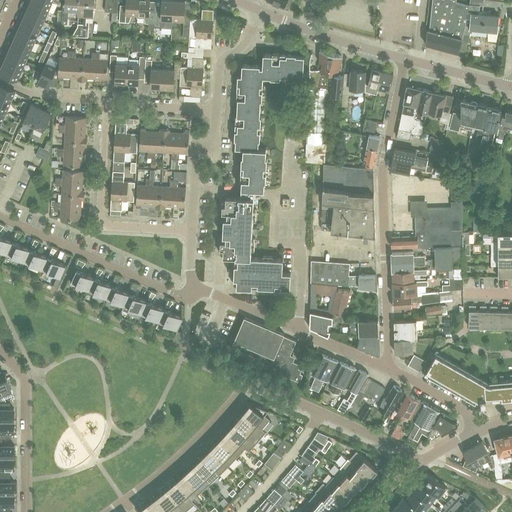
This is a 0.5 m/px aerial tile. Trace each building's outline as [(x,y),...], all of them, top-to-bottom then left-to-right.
[(48,11),(52,1),(49,0),(31,0),(30,3),(48,11)] [(79,0),(65,0),(65,8),(65,7),(79,8),(79,0)] [(79,0),(79,8),(79,13),(83,14),(83,17),(78,16),(77,26),(72,36),(88,36),(89,36),(92,22),(95,7),(93,6),(93,0),(79,0)] [(105,0),(104,11),(117,12),(118,0),(105,0)] [(138,14),(138,0),(126,0),(126,5),(120,5),(120,10),(120,22),(126,22),(129,22),(132,14),(138,14)] [(146,23),(155,24),(155,15),(155,12),(149,11),(150,3),(149,0),(138,0),(138,14),(138,18),(144,18),(146,23)] [(155,15),(155,24),(155,27),(165,27),(168,20),(174,20),(174,0),(170,0),(162,0),(162,16),(155,15)] [(184,36),(191,37),(191,28),(191,18),(192,17),(185,17),(186,12),(186,1),(174,0),(174,20),(185,20),(184,36)] [(266,0),(288,10),(291,0),(266,0)] [(432,0),(429,30),(427,29),(425,44),(458,52),(459,49),(463,30),(464,25),(466,19),(469,5),(456,1),(456,0),(432,0)] [(482,0),(469,0),(469,5),(466,19),(464,25),(463,30),(459,49),(465,51),(471,29),(488,30),(489,41),(497,41),(498,32),(497,32),(498,15),(486,14),(487,11),(479,10),(479,5),(482,5),(482,0)] [(25,12),(25,13),(43,21),(48,11),(30,3),(28,7),(27,8),(28,8),(27,10),(26,10),(27,10),(26,13),(25,12)] [(191,18),(191,28),(213,29),(214,10),(203,9),(202,19),(191,18)] [(39,31),(43,21),(25,13),(24,15),(24,16),(23,18),(22,18),(23,19),(21,23),(39,31)] [(16,32),(35,41),(39,31),(21,23),(19,27),(18,27),(19,27),(18,30),(18,29),(17,30),(18,30),(17,32),(16,32)] [(212,48),(213,29),(191,28),(191,37),(201,37),(201,48),(212,48)] [(30,51),(35,41),(16,32),(16,33),(17,33),(16,35),(15,35),(15,36),(14,38),(12,42),(30,51)] [(50,36),(46,46),(49,47),(54,37),(50,36)] [(141,41),(132,40),(132,50),(140,51),(141,41)] [(7,52),(26,60),(30,51),(12,42),(10,47),(10,46),(10,47),(9,49),(8,50),(9,50),(8,52),(7,52)] [(46,46),(41,55),(45,57),(49,47),(46,46)] [(263,53),(262,67),(262,76),(263,76),(270,77),(270,78),(280,78),(280,76),(285,76),(285,79),(294,79),(294,78),(303,78),(304,55),(296,55),(296,54),(279,53),(279,50),(274,49),(274,53),(271,52),(271,54),(270,54),(271,50),(265,50),(264,53),(263,53)] [(63,77),(70,77),(72,50),(68,50),(68,57),(59,56),(58,79),(63,79),(63,77)] [(76,51),(72,50),(70,77),(77,78),(77,80),(82,80),(83,58),(75,57),(76,51)] [(308,89),(317,89),(325,89),(331,90),(332,74),(337,74),(339,68),(340,68),(341,65),(340,64),(342,56),(320,50),(319,55),(319,70),(309,69),(308,89)] [(5,58),(3,62),(21,70),(26,60),(7,52),(8,53),(7,55),(6,55),(7,55),(6,58),(5,57),(5,58)] [(87,78),(94,78),(96,52),(92,52),(92,58),(83,58),(82,80),(87,80),(87,78)] [(107,59),(99,59),(99,52),(96,52),(94,78),(100,78),(100,81),(106,82),(107,59)] [(111,54),(111,66),(117,67),(117,82),(127,83),(128,64),(117,63),(117,55),(111,54)] [(140,68),(146,68),(146,57),(140,56),(140,65),(128,64),(127,83),(139,84),(140,68)] [(151,87),(162,88),(164,69),(152,69),(153,60),(151,60),(151,57),(146,57),(146,68),(146,72),(152,72),(151,87)] [(182,67),(181,74),(181,76),(203,77),(204,58),(194,57),(193,67),(182,67)] [(237,74),(237,75),(237,76),(234,76),(234,82),(237,82),(236,99),(237,99),(237,106),(260,107),(260,100),(262,100),(262,91),(259,91),(260,85),(262,85),(263,76),(262,76),(262,67),(259,67),(260,65),(258,65),(258,61),(252,61),(252,64),(249,64),(249,61),(244,61),(244,64),(242,64),(241,73),(241,75),(237,74)] [(0,73),(17,81),(21,70),(3,62),(2,66),(1,66),(1,67),(0,69),(0,68),(0,69),(0,70),(0,73)] [(175,73),(181,74),(182,67),(182,62),(176,62),(175,70),(164,69),(162,88),(174,89),(175,73)] [(46,63),(37,81),(38,81),(48,86),(56,67),(46,63)] [(376,94),(378,88),(383,71),(372,68),(367,84),(365,84),(365,91),(376,94)] [(343,81),(342,94),(354,95),(355,88),(363,89),(365,70),(351,69),(350,81),(343,81)] [(393,73),(383,71),(378,88),(389,90),(393,73)] [(332,74),(331,90),(330,95),(341,96),(343,75),(337,74),(332,74)] [(31,87),(36,77),(32,75),(28,85),(31,87)] [(202,96),(203,77),(181,76),(181,85),(192,86),(191,96),(202,96)] [(15,91),(0,84),(0,96),(11,101),(15,91)] [(422,89),(421,89),(421,86),(416,87),(416,88),(407,86),(398,128),(411,131),(416,112),(422,89)] [(325,89),(317,89),(308,89),(306,136),(306,143),(305,161),(325,163),(326,142),(323,142),(325,89)] [(422,89),(416,112),(421,113),(420,117),(419,117),(416,130),(422,131),(425,119),(427,113),(427,111),(433,92),(422,89)] [(453,97),(433,92),(427,111),(441,114),(439,121),(449,123),(451,112),(450,112),(453,97)] [(0,96),(0,108),(6,111),(11,101),(0,96)] [(473,126),(478,103),(477,103),(476,100),(473,99),(470,101),(469,101),(469,102),(467,102),(467,100),(461,99),(461,119),(452,117),(449,128),(458,130),(460,125),(472,129),(470,134),(471,135),(471,134),(473,126)] [(486,105),(478,103),(473,126),(478,128),(476,136),(482,137),(489,106),(489,107),(487,106),(487,105),(486,105)] [(33,127),(41,108),(31,104),(22,122),(33,127)] [(234,113),(237,113),(237,114),(235,114),(235,116),(232,116),(232,122),(235,122),(234,139),(235,139),(235,147),(243,147),(258,148),(258,140),(260,140),(260,131),(257,130),(258,125),(260,125),(261,116),(260,116),(260,107),(237,106),(237,108),(234,108),(234,113)] [(489,106),(482,137),(479,146),(486,147),(489,135),(488,134),(489,130),(495,132),(496,128),(501,108),(500,109),(493,107),(493,106),(492,106),(492,108),(489,107),(490,106),(489,106)] [(41,108),(33,127),(43,131),(51,113),(41,109),(41,108)] [(511,111),(505,110),(505,113),(502,113),(500,120),(503,121),(502,124),(501,124),(498,137),(496,137),(495,141),(496,141),(495,141),(496,137),(503,139),(505,131),(509,132),(510,126),(511,126),(511,111)] [(89,117),(74,116),(66,116),(66,124),(59,124),(59,128),(85,130),(86,122),(89,123),(89,117)] [(364,124),(376,127),(377,121),(370,120),(365,118),(364,124)] [(116,123),(115,142),(138,143),(138,134),(127,133),(128,124),(116,123)] [(376,127),(364,124),(363,130),(374,133),(376,127)] [(85,137),(85,130),(59,128),(58,131),(65,132),(65,138),(63,138),(63,136),(58,136),(57,140),(87,142),(88,137),(85,137)] [(148,157),(152,157),(154,131),(146,131),(146,128),(141,128),(140,150),(148,151),(148,157)] [(161,132),(154,131),(152,157),(156,158),(157,151),(164,152),(166,129),(161,129),(161,132)] [(175,168),(176,159),(177,132),(170,132),(170,129),(166,129),(164,152),(172,152),(172,158),(171,168),(175,168)] [(180,152),(188,153),(190,131),(184,130),(184,133),(177,132),(176,159),(179,159),(180,152)] [(380,136),(369,134),(366,147),(363,163),(374,166),(378,149),(380,136)] [(87,147),(87,142),(57,140),(57,142),(65,142),(64,148),(57,148),(57,152),(84,154),(84,147),(87,147)] [(443,143),(432,140),(430,146),(442,148),(443,143)] [(137,152),(138,143),(115,142),(114,161),(125,162),(126,152),(137,152)] [(442,148),(430,146),(429,152),(440,154),(442,148)] [(240,154),(243,154),(243,155),(241,155),(241,157),(238,157),(238,163),(241,163),(240,179),(241,179),(241,187),(241,189),(254,189),(254,188),(256,189),(264,189),(264,181),(266,181),(266,171),(263,171),(264,166),(266,166),(267,156),(266,156),(266,148),(258,148),(243,147),(243,149),(240,149),(240,154)] [(414,151),(394,147),(392,158),(426,165),(427,160),(412,156),(414,151)] [(83,161),(84,154),(57,152),(57,155),(64,156),(63,164),(86,166),(86,161),(83,161)] [(392,158),(390,169),(409,173),(410,167),(425,170),(425,171),(434,173),(435,173),(442,175),(443,169),(435,167),(426,165),(392,158)] [(374,205),(374,195),(373,168),(324,163),(321,229),(374,235),(375,235),(375,229),(374,211),(375,211),(374,205)] [(55,181),(82,183),(83,176),(85,176),(85,170),(63,169),(62,178),(56,177),(55,181)] [(148,205),(151,178),(151,169),(147,169),(146,185),(137,184),(136,199),(136,207),(141,207),(141,205),(148,205)] [(113,170),(112,184),(112,190),(134,191),(135,181),(124,181),(124,171),(113,170)] [(169,186),(162,186),(160,208),(165,208),(165,206),(172,207),(174,179),(174,171),(171,170),(169,186)] [(155,178),(151,178),(148,205),(155,206),(155,208),(160,208),(162,186),(154,185),(155,178)] [(178,180),(174,179),(172,207),(179,207),(179,209),(184,210),(186,187),(178,187),(178,180)] [(82,190),(82,183),(55,181),(55,185),(62,185),(61,193),(84,195),(84,190),(82,190)] [(415,231),(426,231),(462,229),(462,200),(462,183),(451,182),(451,203),(451,207),(415,208),(415,231)] [(241,192),(241,196),(254,197),(254,198),(256,198),(256,197),(256,193),(256,189),(254,188),(254,189),(241,189),(241,192)] [(134,201),(134,191),(112,190),(110,209),(122,210),(122,200),(134,201)] [(54,201),(54,205),(81,207),(81,200),(84,200),(84,195),(61,193),(61,202),(54,201)] [(223,228),(252,229),(253,213),(254,198),(254,197),(241,196),(241,197),(226,196),(225,204),(222,204),(222,212),(224,212),(223,217),(223,228)] [(80,214),(81,207),(54,205),(54,209),(61,209),(60,218),(83,219),(83,214),(80,214)] [(252,229),(223,228),(223,235),(222,240),(220,240),(220,248),(223,248),(223,256),(238,257),(251,257),(251,244),(251,243),(251,242),(252,229)] [(391,246),(391,247),(426,246),(435,246),(452,245),(462,245),(462,244),(462,231),(462,229),(426,231),(426,239),(417,239),(417,236),(391,237),(392,246),(391,246)] [(492,244),(498,244),(511,243),(511,232),(492,232),(492,244)] [(0,249),(7,253),(12,241),(0,235),(0,249)] [(25,260),(30,248),(12,241),(7,253),(13,255),(12,259),(21,261),(21,262),(22,259),(25,260)] [(511,243),(498,244),(492,244),(492,254),(498,254),(511,254),(511,243)] [(462,245),(452,245),(435,246),(435,258),(428,258),(428,260),(428,265),(428,269),(438,269),(462,268),(462,245)] [(25,260),(42,268),(48,256),(30,248),(25,260)] [(413,252),(392,252),(392,259),(394,259),(394,261),(425,260),(425,255),(413,256),(413,252)] [(511,254),(498,254),(492,254),(492,265),(498,265),(511,265),(511,254)] [(48,256),(42,268),(60,276),(65,264),(48,256)] [(266,287),(268,258),(251,257),(238,257),(237,265),(234,265),(233,283),(236,283),(236,287),(252,288),(252,286),(266,287)] [(268,258),(266,287),(290,288),(291,273),(282,272),(283,259),(268,258)] [(86,262),(78,259),(76,265),(81,268),(86,262)] [(351,285),(359,286),(375,288),(377,288),(377,284),(376,275),(358,275),(359,279),(348,278),(350,263),(311,260),(310,310),(331,314),(331,313),(336,290),(338,291),(340,285),(350,286),(351,286),(351,285)] [(428,260),(425,260),(394,261),(394,264),(392,264),(392,270),(414,269),(413,265),(428,265),(428,260)] [(511,265),(498,265),(498,276),(511,276),(511,265)] [(462,277),(462,268),(438,269),(439,273),(446,272),(446,277),(449,277),(462,277)] [(89,289),(94,277),(76,269),(71,281),(89,289)] [(427,269),(414,269),(392,270),(392,280),(414,279),(414,274),(427,274),(427,269)] [(106,297),(112,285),(94,277),(89,289),(106,297)] [(463,290),(462,277),(449,277),(450,292),(452,291),(452,290),(463,290)] [(399,281),(393,281),(393,294),(399,294),(417,293),(417,286),(428,285),(427,280),(399,281)] [(124,305),(129,293),(112,285),(106,297),(124,305)] [(350,286),(340,285),(338,291),(336,290),(331,313),(344,315),(349,293),(350,286)] [(124,305),(141,313),(147,300),(129,293),(124,305)] [(394,296),(393,296),(393,308),(394,308),(394,307),(412,306),(411,302),(421,302),(421,295),(420,295),(417,295),(394,296)] [(159,320),(164,308),(147,300),(141,313),(159,320)] [(441,312),(441,305),(425,308),(426,315),(441,312)] [(474,305),(469,305),(468,327),(479,327),(480,310),(474,310),(474,305)] [(480,305),(480,310),(479,327),(490,327),(491,310),(484,310),(484,305),(480,305)] [(491,306),(491,310),(490,327),(501,327),(501,311),(495,310),(495,306),(491,306)] [(511,310),(506,311),(506,306),(502,306),(501,311),(501,327),(511,328),(511,317),(511,310)] [(164,308),(159,320),(177,328),(182,316),(164,308)] [(333,315),(310,311),(309,327),(328,335),(330,330),(330,329),(328,329),(329,323),(332,323),(333,315)] [(267,363),(277,367),(284,371),(288,362),(291,363),(292,361),(293,361),(295,356),(290,354),(296,341),(283,335),(284,333),(244,316),(234,340),(235,341),(235,340),(242,343),(239,350),(259,358),(258,361),(266,364),(267,363)] [(378,333),(378,319),(356,320),(350,318),(350,334),(359,334),(378,333)] [(394,321),(394,330),(417,329),(416,320),(394,321)] [(417,339),(417,329),(394,330),(394,336),(395,336),(395,339),(394,339),(394,340),(395,340),(412,339),(417,339)] [(377,355),(379,353),(378,333),(359,334),(359,340),(356,347),(377,355)] [(413,352),(412,339),(395,340),(395,352),(413,352)] [(329,357),(322,354),(312,373),(316,374),(312,381),(310,387),(314,389),(320,374),(329,357)] [(408,364),(419,371),(425,361),(414,354),(408,364)] [(424,374),(475,403),(477,400),(481,402),(481,406),(486,405),(486,398),(491,397),(491,401),(511,398),(511,373),(510,374),(510,380),(504,380),(503,375),(499,375),(500,380),(494,381),(493,376),(489,376),(490,381),(489,381),(490,385),(488,384),(435,354),(424,374)] [(338,361),(329,357),(320,374),(314,389),(318,391),(324,378),(328,379),(338,361)] [(300,364),(293,361),(292,361),(291,363),(288,362),(284,371),(277,367),(267,363),(266,364),(265,367),(299,382),(303,374),(300,373),(301,369),(299,368),(300,364)] [(330,390),(334,391),(338,383),(347,364),(340,361),(330,380),(334,382),(330,390)] [(356,368),(347,364),(338,383),(334,391),(338,393),(342,385),(346,387),(356,368)] [(353,401),(366,377),(369,373),(359,369),(349,387),(350,388),(348,389),(345,398),(347,400),(346,399),(341,407),(340,410),(346,413),(353,401)] [(377,383),(366,377),(353,401),(359,403),(361,399),(366,401),(369,395),(377,383)] [(6,378),(0,380),(0,400),(5,401),(5,400),(4,400),(1,392),(10,389),(6,378)] [(385,388),(377,383),(369,395),(378,400),(385,388)] [(393,385),(388,395),(385,399),(384,398),(378,408),(388,414),(402,390),(400,389),(400,387),(397,386),(395,386),(393,385)] [(399,410),(389,428),(391,429),(393,430),(396,424),(413,395),(405,390),(401,397),(399,399),(398,401),(399,402),(395,408),(399,410)] [(331,395),(324,391),(320,397),(327,401),(331,395)] [(421,400),(413,395),(396,424),(393,430),(391,433),(395,435),(407,415),(411,417),(421,400)] [(417,421),(405,441),(410,443),(413,438),(431,406),(428,404),(423,401),(413,418),(417,421)] [(262,429),(270,419),(265,415),(268,410),(256,405),(254,407),(252,405),(250,407),(244,414),(262,429)] [(417,447),(418,447),(420,441),(422,439),(419,438),(423,430),(428,432),(440,411),(434,407),(431,406),(413,438),(410,443),(417,447)] [(14,408),(0,408),(0,419),(14,420),(14,408)] [(365,421),(369,415),(362,411),(358,418),(365,421)] [(457,421),(441,411),(427,436),(432,438),(435,436),(434,435),(441,431),(441,433),(457,424),(457,421)] [(266,432),(262,429),(244,414),(243,416),(236,423),(254,438),(257,442),(266,432)] [(389,433),(391,429),(389,428),(386,426),(388,422),(386,421),(389,415),(388,414),(382,425),(380,429),(389,433)] [(14,420),(0,419),(0,431),(14,432),(14,420)] [(257,442),(254,438),(236,423),(228,432),(245,448),(249,451),(257,442)] [(237,457),(245,448),(228,432),(227,434),(220,441),(237,457)] [(511,459),(511,457),(511,456),(506,435),(498,437),(494,438),(498,453),(492,454),(494,461),(494,467),(495,478),(502,478),(500,459),(501,463),(511,459)] [(279,446),(285,450),(290,444),(284,440),(279,446)] [(212,450),(228,466),(237,457),(220,441),(212,450)] [(490,455),(482,441),(473,446),(482,462),(486,460),(491,469),(494,467),(494,461),(492,454),(490,455)] [(0,444),(0,456),(14,456),(14,444),(0,444)] [(476,465),(482,462),(473,446),(463,451),(468,461),(463,464),(463,466),(475,471),(477,468),(476,465)] [(219,475),(228,466),(212,450),(203,458),(219,475)] [(348,458),(369,477),(377,468),(356,450),(349,459),(348,458)] [(269,458),(276,464),(281,457),(273,452),(269,458)] [(0,468),(14,468),(14,456),(0,456),(0,468)] [(210,483),(219,475),(203,458),(194,467),(210,483)] [(361,485),(368,477),(369,478),(369,477),(348,458),(340,467),(361,485)] [(309,460),(306,465),(309,468),(312,470),(316,465),(312,463),(309,460)] [(201,492),(210,483),(194,467),(186,475),(201,492)] [(333,476),(353,493),(360,485),(361,486),(361,485),(340,467),(341,468),(334,476),(333,475),(333,476)] [(289,472),(296,478),(299,475),(292,468),(289,472)] [(296,478),(289,472),(285,475),(293,482),(296,478)] [(422,482),(436,493),(436,494),(438,495),(445,486),(428,473),(422,482)] [(192,500),(201,492),(186,475),(177,482),(192,500)] [(345,501),(352,493),(353,493),(333,476),(326,484),(323,482),(345,501)] [(0,492),(14,493),(14,481),(0,480),(0,492)] [(420,480),(413,489),(429,502),(436,494),(436,493),(422,482),(420,480)] [(281,481),(274,488),(282,495),(287,489),(289,487),(281,481)] [(167,490),(182,508),(185,511),(195,503),(192,500),(177,482),(167,490)] [(315,491),(336,509),(343,501),(344,501),(345,501),(323,482),(315,491)] [(406,497),(406,498),(420,509),(422,511),(429,502),(413,489),(406,497)] [(184,511),(185,511),(182,508),(167,490),(158,498),(169,511),(184,511)] [(322,511),(331,511),(335,508),(336,509),(315,491),(316,492),(309,500),(308,499),(308,500),(322,511)] [(0,504),(15,504),(14,493),(0,492),(0,504)] [(404,495),(397,504),(407,511),(417,511),(420,509),(406,498),(406,497),(404,495)] [(476,497),(468,505),(476,511),(486,511),(488,510),(476,497)] [(169,511),(158,498),(148,505),(153,511),(169,511)] [(224,498),(220,502),(224,507),(229,503),(224,498)] [(300,507),(304,511),(322,511),(308,500),(301,508),(300,507)]
